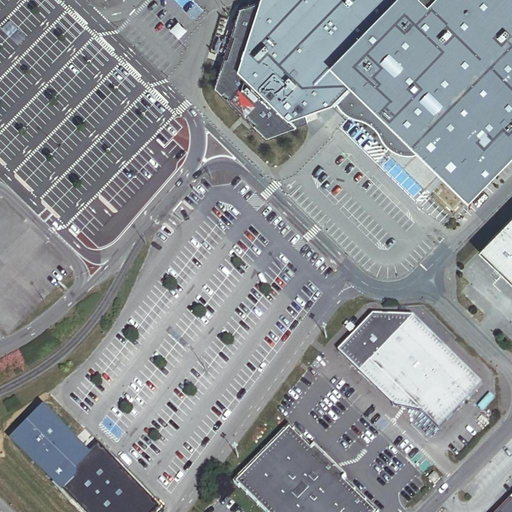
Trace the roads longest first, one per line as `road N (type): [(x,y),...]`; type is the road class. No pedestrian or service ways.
road 1 (unclassified): [(0,389),(89,324),(136,236)]
road 2 (unclassified): [(427,511),(511,425)]
